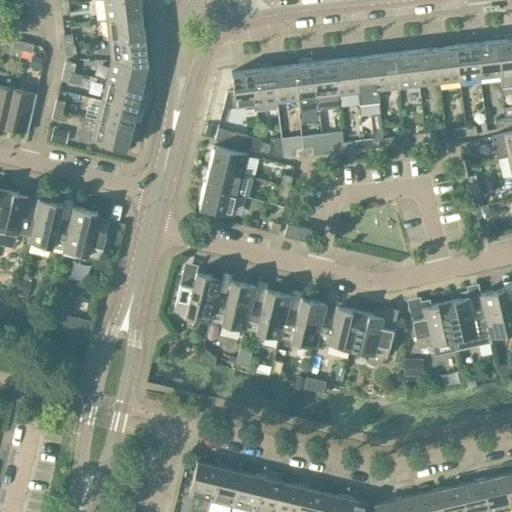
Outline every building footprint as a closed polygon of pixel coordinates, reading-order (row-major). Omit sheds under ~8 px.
[(141,15),(139,0),(103,0),(106,19),(141,15)] [(69,13),(68,3),(59,4),(60,14),(69,13)] [(144,36),(141,15),(106,19),(108,40),(144,36)] [(71,34),(63,35),(64,45),(72,44),(71,34)] [(147,62),(144,36),(108,40),(110,60),(147,62)] [(511,37),(495,40),(500,76),(501,87),(511,86),(511,37)] [(21,51),(23,42),(13,40),(11,48),(21,51)] [(500,76),(495,40),(475,42),(479,78),(500,76)] [(31,53),(34,44),(23,42),(21,51),(31,53)] [(479,78),(475,42),(455,45),(459,80),(479,78)] [(72,45),(72,44),(64,45),(65,54),(75,53),(74,45),(72,45)] [(459,80),(455,45),(435,47),(439,83),(459,80)] [(435,47),(414,49),(419,85),(439,83),(435,47)] [(419,85),(414,49),(394,52),(398,88),(419,85)] [(398,88),(394,52),(373,54),(378,90),(398,88)] [(378,90),(373,54),(353,57),(357,93),(378,90)] [(357,93),(353,57),(333,59),(337,95),(357,93)] [(337,95),(333,59),(313,62),(317,98),(337,95)] [(147,63),(147,62),(110,60),(106,80),(141,88),(147,63)] [(75,64),(65,61),(63,70),(71,72),(73,73),(75,64)] [(317,98),(313,62),(292,64),(296,100),(317,98)] [(296,100),(292,64),(272,67),(276,102),(296,100)] [(276,102),(272,67),(252,69),(256,105),(276,102)] [(256,105),(252,69),(230,72),(232,90),(226,90),(221,108),(234,107),(256,105)] [(69,82),(71,72),(63,70),(60,80),(69,82)] [(136,108),(141,88),(106,80),(101,100),(136,108)] [(0,127),(4,129),(13,88),(0,84),(0,127)] [(27,134),(36,93),(13,88),(4,129),(27,134)] [(64,102),(55,100),(53,109),(62,111),(64,102)] [(131,128),(136,108),(101,100),(96,119),(131,128)] [(59,122),(62,111),(53,109),(50,119),(59,122)] [(507,126),(505,117),(494,120),(496,128),(507,126)] [(126,149),(131,128),(96,119),(91,141),(126,149)] [(474,124),(465,126),(466,135),(476,132),(474,124)] [(466,135),(465,126),(454,129),(456,137),(466,135)] [(260,142),(260,138),(217,127),(214,139),(258,150),(260,142)] [(304,143),(333,140),(332,131),(303,134),(304,143)] [(434,131),(424,133),(425,141),(435,140),(434,131)] [(511,153),(511,131),(491,136),(496,157),(507,155),(511,153)] [(425,141),(424,133),(414,134),(415,142),(425,141)] [(393,136),(383,137),(384,146),(394,145),(393,136)] [(282,156),(280,137),(269,138),(270,144),(260,142),(258,150),(282,156)] [(384,146),(383,137),(373,139),(374,147),(384,146)] [(353,141),(343,142),(344,151),(354,149),(353,141)] [(459,143),(461,153),(470,151),(467,141),(459,143)] [(344,151),(343,142),(332,143),(333,152),(344,151)] [(207,166),(242,174),(247,153),(212,145),(207,166)] [(312,146),(302,147),(303,155),(313,154),(312,146)] [(303,155),(302,147),(292,148),(293,157),(303,155)] [(252,177),(242,174),(207,166),(202,186),(237,194),(247,197),(252,177)] [(289,186),(292,176),(283,174),(281,184),(289,186)] [(475,174),(466,176),(469,186),(477,184),(475,174)] [(287,196),(289,186),(281,184),(278,194),(287,196)] [(480,194),(477,184),(469,186),(471,196),(480,194)] [(232,215),(237,194),(202,186),(197,207),(232,215)] [(0,227),(29,235),(35,207),(25,204),(27,195),(4,189),(0,204),(0,227)] [(62,249),(69,221),(58,218),(62,203),(38,197),(35,207),(29,235),(27,240),(62,249)] [(72,206),(69,221),(62,249),(99,258),(108,220),(96,217),(97,212),(72,206)] [(277,233),(280,223),(271,221),(269,231),(277,233)] [(286,223),(283,235),(309,241),(312,229),(286,223)] [(487,224),(478,226),(480,236),(489,234),(487,224)] [(209,320),(217,292),(220,277),(196,271),(192,286),(179,283),(173,311),(209,320)] [(244,328),(252,300),(255,286),(231,280),(227,294),(217,292),(209,320),(244,328)] [(279,337),(286,309),(290,294),(266,288),(262,303),(252,300),(244,328),(279,337)] [(511,331),(511,301),(507,303),(503,288),(479,293),(481,303),(487,331),(489,336),(511,331)] [(487,331),(481,303),(470,305),(468,296),(445,301),(454,339),(456,350),(490,343),(489,336),(487,331)] [(316,340),(323,312),(325,303),(301,297),(297,311),(286,309),(279,337),(315,345),(316,340)] [(454,339),(445,301),(422,306),(424,316),(411,319),(418,347),(430,344),(433,356),(456,350),(454,339)] [(350,348),(359,311),(336,305),(334,315),(323,312),(316,340),(350,348)] [(386,357),(393,329),(380,326),(382,317),(359,311),(350,348),(386,357)] [(210,500),(218,466),(196,461),(188,495),(210,500)] [(231,505),(239,471),(218,466),(210,500),(231,505)] [(252,510),(260,476),(239,471),(231,505),(252,510)] [(511,508),(511,471),(501,474),(509,509),(511,508)] [(494,511),(509,509),(501,474),(480,479),(487,511),(494,511)] [(258,511),(273,511),(281,481),(260,476),(252,510),(258,511)] [(487,511),(480,479),(459,484),(465,511),(487,511)] [(296,511),(302,486),(281,481),(273,511),(296,511)] [(465,511),(459,484),(438,489),(443,511),(465,511)] [(318,511),(323,491),(302,486),(296,511),(318,511)] [(443,511),(438,489),(417,494),(420,511),(443,511)] [(340,511),(344,496),(323,491),(318,511),(340,511)] [(420,511),(417,494),(395,498),(398,511),(420,511)] [(363,511),(366,502),(344,496),(340,511),(363,511)] [(398,511),(395,498),(374,503),(375,511),(398,511)]
